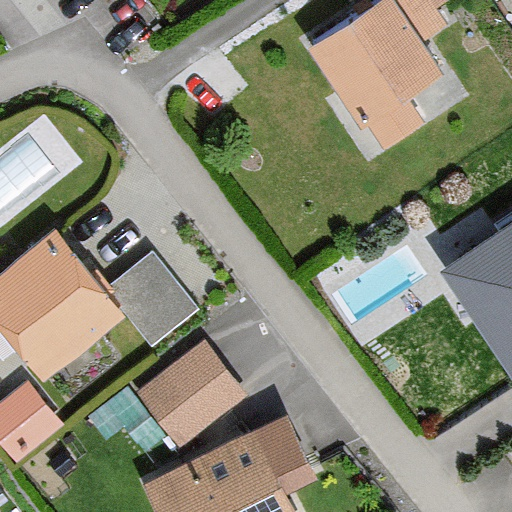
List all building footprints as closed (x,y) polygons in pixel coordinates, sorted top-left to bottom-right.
[(357,0),(305,43),(356,125),(446,78),(416,31),(452,0),(357,0)] [(511,220),(437,268),(506,383),(511,378),(511,220)] [(52,223),(0,261),(0,330),(35,378),(121,315),(52,223)] [(108,271),(152,330),(197,297),(153,238),(108,271)] [(193,342),(127,387),(170,450),(234,398),(193,342)] [(133,483),(146,511),(286,511),(249,431),(133,483)]
